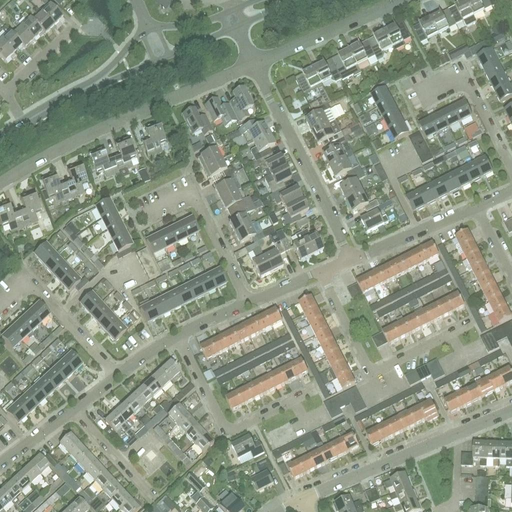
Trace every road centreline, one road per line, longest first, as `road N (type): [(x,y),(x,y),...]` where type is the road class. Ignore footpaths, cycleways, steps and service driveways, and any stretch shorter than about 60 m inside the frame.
road 1 (residential): [(0,177),(62,142),(254,63)]
road 2 (residential): [(351,259),(254,63)]
road 3 (residential): [(292,401),(229,429),(177,335)]
road 4 (residential): [(247,303),(191,192),(144,213)]
road 5 (residential): [(119,378),(25,280),(0,304)]
road 6 (residential): [(300,499),(453,433)]
road 7 (residential): [(254,63),(404,0)]
road 8 (residential): [(511,170),(462,73),(417,95)]
road 9 (residential): [(351,259),(475,207)]
road 10 (residential): [(5,91),(71,24),(49,0)]
